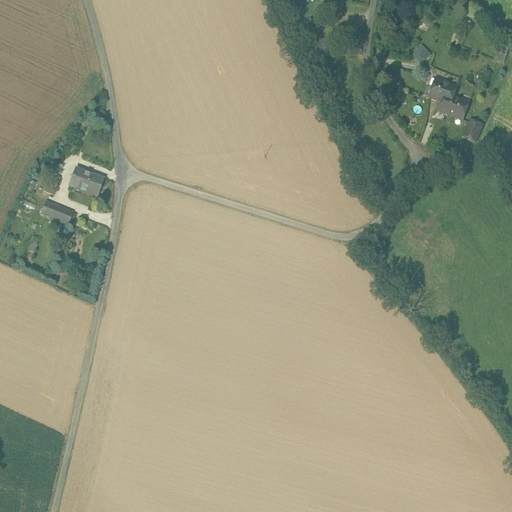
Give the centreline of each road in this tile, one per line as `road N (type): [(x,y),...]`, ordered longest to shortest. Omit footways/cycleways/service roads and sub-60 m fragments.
road 1 (residential): [(122,170),(330,234),(355,236),(377,222),(416,159),(367,74),(373,0)]
road 2 (residential): [(122,170),(57,511)]
road 3 (residential): [(86,0),(122,170)]
